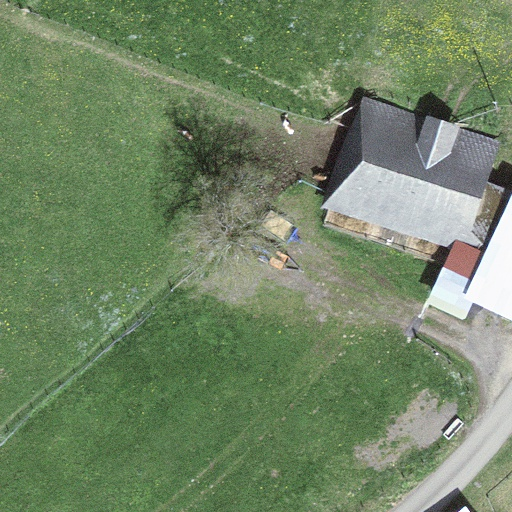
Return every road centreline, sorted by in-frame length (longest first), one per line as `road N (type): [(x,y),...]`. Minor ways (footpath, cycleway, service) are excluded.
road 1 (track): [(160,511),(242,446),(375,308)]
road 2 (track): [(251,264),(511,351)]
road 3 (unclassified): [(511,405),(415,511)]
